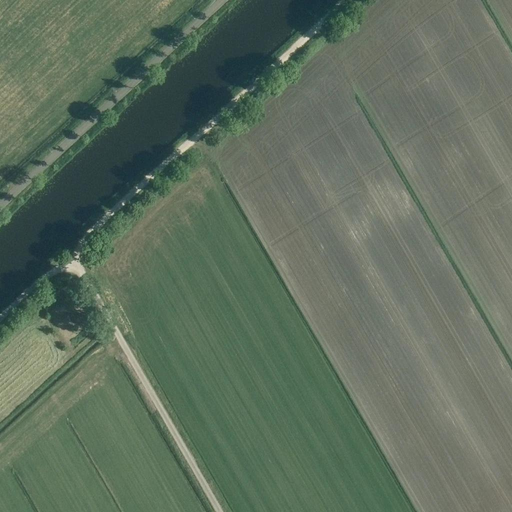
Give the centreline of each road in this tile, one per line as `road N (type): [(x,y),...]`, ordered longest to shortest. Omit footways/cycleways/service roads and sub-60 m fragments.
road 1 (track): [(0,317),(345,0)]
road 2 (unclassified): [(219,511),(69,260)]
road 3 (unclassified): [(0,199),(211,0)]
